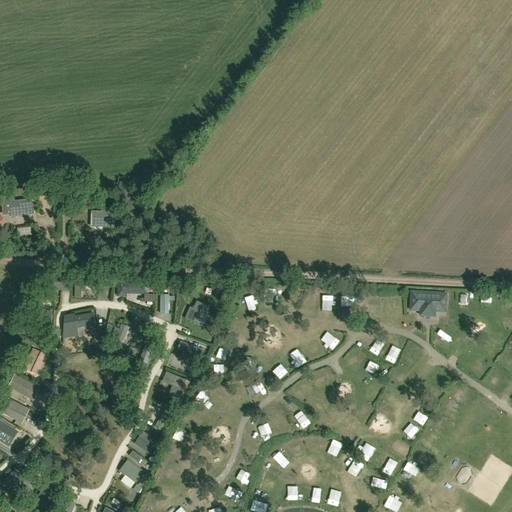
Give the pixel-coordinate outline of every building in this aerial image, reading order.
[(121,202),(132,205),(135,193),(124,190),(121,202)] [(10,203),(12,217),(33,214),(31,200),(10,203)] [(113,227),(114,213),(92,212),(92,226),(113,227)] [(48,273),(47,289),(68,290),(69,274),(48,273)] [(76,277),(75,297),(81,298),(81,291),(82,286),(85,286),(98,287),(98,279),(76,277)] [(120,296),(126,296),(126,293),(147,293),(147,292),(147,284),(120,284),(120,296)] [(446,313),(447,294),(411,292),(410,311),(421,311),(420,316),(435,317),(435,312),(446,313)] [(267,311),(278,311),(277,295),(264,295),(264,304),(267,304),(267,311)] [(311,306),(314,297),(307,295),(305,305),(311,306)] [(324,307),(332,309),(334,298),(325,297),(324,307)] [(190,307),(185,319),(203,327),(209,315),(207,314),(210,307),(197,301),(194,308),(190,307)] [(389,313),(398,312),(397,303),(388,303),(389,313)] [(73,318),(76,317),(76,314),(65,316),(63,339),(79,337),(77,328),(74,328),(73,318)] [(232,318),(229,330),(245,334),(248,325),(240,323),(241,321),(232,318)] [(114,342),(113,343),(121,346),(129,328),(122,325),(120,329),(116,327),(113,332),(114,333),(118,334),(114,342)] [(178,348),(178,349),(178,350),(184,352),(181,359),(195,363),(197,356),(202,358),(204,352),(180,343),(180,344),(179,344),(178,348)] [(41,378),(51,357),(33,349),(23,369),(41,378)] [(511,371),(511,359),(504,354),(498,362),(511,371)] [(503,369),(495,376),(501,383),(509,375),(503,369)] [(40,389),(15,376),(8,388),(33,402),(40,389)] [(180,405),(190,383),(174,376),(171,383),(180,387),(173,402),(180,405)] [(261,382),(250,383),(251,393),(262,393),(261,382)] [(195,405),(204,408),(207,400),(198,397),(195,405)] [(30,411),(8,399),(1,413),(22,425),(30,411)] [(302,410),(297,419),(309,427),(315,418),(302,410)] [(196,428),(200,418),(189,414),(185,424),(196,428)] [(0,441),(9,447),(19,432),(0,420),(0,441)] [(180,432),(177,440),(189,444),(192,436),(180,432)] [(160,444),(143,433),(135,445),(152,456),(160,444)] [(358,478),(366,466),(357,460),(349,473),(358,478)] [(124,477),(125,476),(135,484),(143,473),(129,462),(124,469),(123,469),(121,472),(121,474),(124,477)] [(384,471),(391,477),(397,468),(390,463),(384,471)] [(465,486),(474,472),(465,466),(456,480),(465,486)] [(175,479),(177,470),(163,467),(161,476),(175,479)] [(18,489),(12,483),(19,476),(13,470),(2,482),(13,493),(18,489)] [(366,484),(374,489),(383,477),(374,471),(366,484)] [(51,511),(52,510),(43,505),(50,493),(43,489),(32,508),(39,511),(51,511)] [(21,492),(12,501),(17,506),(26,496),(21,492)] [(369,493),(364,501),(377,509),(382,502),(369,493)] [(72,511),(75,503),(69,501),(65,511),(72,511)]
